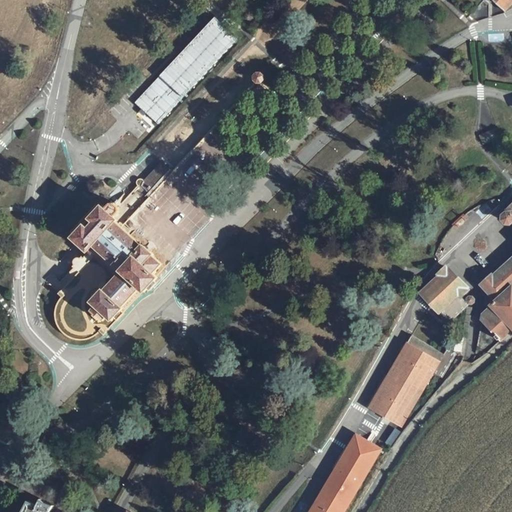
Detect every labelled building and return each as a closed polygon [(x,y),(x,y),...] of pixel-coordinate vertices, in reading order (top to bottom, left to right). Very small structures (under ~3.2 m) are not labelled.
[(511,0),(492,0),(505,12),(511,5),(511,0)] [(261,72),(264,72),(265,73),(268,69),(260,62),(250,72),(256,77),(261,72)] [(268,77),(267,74),(265,73),(264,72),(261,72),(256,77),(250,72),(150,180),(143,188),(152,196),(212,131),(258,82),(262,82),(264,82),(266,81),(267,79),(268,77)] [(498,129),(481,135),(485,143),(492,140),(494,145),(503,142),(498,129)] [(143,188),(150,180),(148,178),(146,178),(144,179),(142,184),(139,191),(140,193),(148,201),(152,196),(143,188)] [(148,246),(146,247),(125,225),(122,222),(125,218),(122,215),(124,213),(126,210),(126,207),(119,200),(113,205),(109,202),(105,206),(103,204),(73,234),(76,237),(74,239),(88,253),(95,246),(122,274),(104,293),(102,291),(90,304),(95,308),(90,313),(93,315),(90,318),(97,326),(100,322),(102,324),(107,319),(111,323),(113,322),(124,310),(123,309),(141,291),(145,295),(161,278),(157,274),(165,265),(157,256),(158,255),(148,246)] [(487,322),(503,340),(511,331),(511,208),(509,211),(510,213),(506,218),(506,220),(508,222),(510,222),(511,221),(511,263),(497,277),(496,276),(484,286),(492,295),(489,298),(487,305),(493,312),(488,315),(487,322)] [(441,277),(443,279),(426,295),(451,326),(471,309),(463,299),(470,293),(450,270),(441,277)] [(415,337),(371,408),(401,427),(433,376),(443,382),(458,357),(447,351),(444,355),(415,337)] [(464,354),(466,341),(459,340),(457,352),(464,354)] [(358,436),(313,511),(345,511),(381,450),(358,436)] [(29,502),(23,511),(50,511),(53,506),(43,501),(39,507),(29,502)] [(74,511),(78,506),(74,503),(70,502),(66,508),(73,511),(74,511)]
